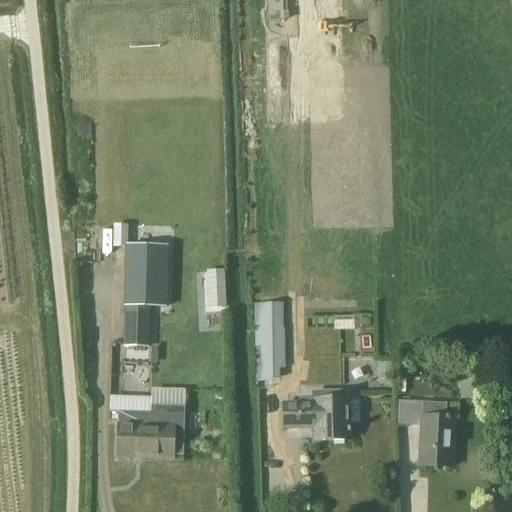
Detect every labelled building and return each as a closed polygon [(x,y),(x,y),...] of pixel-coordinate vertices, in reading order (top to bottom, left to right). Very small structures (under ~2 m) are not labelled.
[(125,207),(124,307),(164,307),(165,207),(125,207)] [(209,289),(224,288),(224,272),(208,272),(209,289)] [(278,330),(277,305),(255,305),(256,348),(260,347),(261,369),(257,369),(258,390),(277,389),(277,368),(283,368),(282,330),(278,330)] [(147,313),(124,313),(124,347),(147,348),(147,313)] [(355,328),(355,319),(336,318),(336,327),(355,328)] [(314,423),(314,442),(350,441),(350,423),(358,423),(357,401),(315,402),(315,404),(284,405),(284,429),(300,429),(300,423),(314,423)] [(424,404),(420,467),(451,469),(454,421),(445,421),(446,405),(424,404)] [(118,425),(117,458),(173,460),(174,426),(118,425)]
